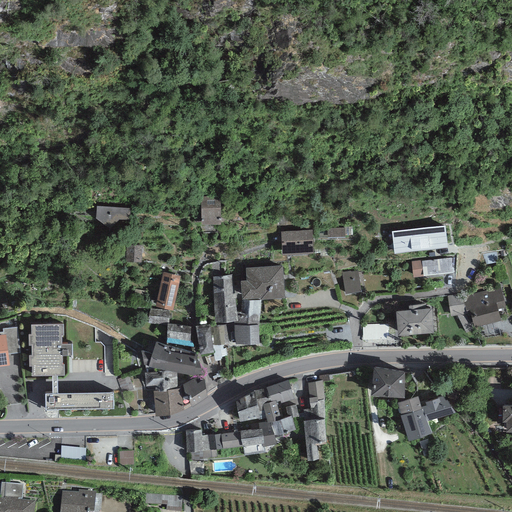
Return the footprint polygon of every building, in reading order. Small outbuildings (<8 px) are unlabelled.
[(201,196),(201,226),(221,225),(220,196),(201,196)] [(96,206),(96,218),(109,229),(129,229),(130,208),(96,206)] [(445,226),(392,232),(394,254),(447,248),(445,226)] [(345,228),(327,228),(327,238),(345,238),(345,228)] [(312,230),(281,232),(282,256),(313,254),(312,230)] [(126,245),(126,262),(141,262),(142,245),(126,245)] [(421,260),(411,261),(413,278),(453,273),(451,258),(421,261),(421,260)] [(283,266),(246,268),(246,280),(240,281),(242,300),(261,299),(285,298),(283,266)] [(342,272),(342,273),(345,294),(361,292),(358,271),(351,272),(351,271),(342,272)] [(163,272),(155,307),(173,311),(180,276),(163,272)] [(232,276),(213,277),(214,324),(234,322),(237,321),(236,312),(232,276)] [(474,328),(501,321),(498,309),(506,307),(500,287),(463,297),(467,314),(468,316),(471,316),(474,328)] [(461,293),(447,296),(450,317),(467,314),(463,297),(461,293)] [(261,299),(242,300),(241,311),(236,312),(237,321),(234,322),(234,325),(258,324),(259,325),(261,299)] [(409,311),(396,312),(397,336),(434,333),(432,309),(425,309),(425,304),(409,306),(409,311)] [(169,311),(149,309),(148,324),(167,325),(167,324),(168,324),(169,311)] [(63,324),(31,325),(31,334),(28,334),(29,346),(31,346),(31,356),(29,356),(29,367),(31,367),(32,376),(52,376),(57,376),(64,376),(64,365),(62,365),(62,356),(71,355),(71,344),(61,345),(61,336),(64,336),(63,324)] [(167,325),(167,338),(190,341),(191,327),(168,324),(167,324),(167,325)] [(209,324),(195,326),(200,355),(214,353),(212,346),(210,327),(209,324)] [(226,324),(210,327),(212,346),(229,344),(226,324)] [(258,324),(234,325),(235,345),(259,344),(258,324)] [(388,324),(362,324),(363,340),(388,339),(388,325),(388,324)] [(3,332),(0,332),(0,335),(5,335),(8,354),(20,353),(17,327),(3,329),(3,332)] [(0,366),(9,366),(8,354),(5,335),(0,335),(0,366)] [(166,370),(174,372),(180,349),(156,342),(152,354),(148,367),(166,370)] [(197,353),(180,349),(174,372),(177,373),(193,376),(193,374),(202,374),(199,361),(196,361),(197,355),(196,355),(197,353)] [(148,367),(152,354),(141,351),(144,365),(148,367)] [(405,373),(374,368),(370,396),(404,398),(405,373)] [(166,370),(144,373),(146,386),(155,385),(155,391),(177,389),(177,373),(174,372),(166,370)] [(194,378),(183,385),(191,407),(207,398),(204,379),(197,384),(194,378)] [(266,387),(267,389),(271,402),(276,401),(277,405),(294,399),(288,380),(266,387)] [(322,381),(308,383),(309,398),(310,409),(303,410),(304,421),(323,419),(326,418),(324,399),(322,381)] [(155,391),(153,391),(155,417),(170,416),(182,411),(181,389),(177,389),(155,391)] [(267,389),(255,391),(259,418),(258,418),(259,420),(266,418),(262,404),(271,402),(267,389)] [(255,391),(235,402),(240,422),(258,418),(259,418),(255,391)] [(52,394),(45,394),(45,411),(113,409),(113,393),(57,394),(52,394)] [(443,396),(420,403),(422,409),(427,422),(455,413),(447,400),(445,400),(443,396)] [(397,403),(408,441),(432,434),(427,422),(422,409),(420,403),(418,397),(397,403)] [(281,419),(277,405),(276,401),(271,402),(262,404),(266,418),(267,422),(267,423),(270,423),(281,419)] [(296,405),(285,408),(288,417),(291,416),(292,418),(299,416),(296,405)] [(511,405),(503,406),(503,423),(506,423),(506,433),(511,432),(511,405)] [(281,419),(270,423),(274,436),(295,430),(292,418),(291,416),(288,417),(281,419)] [(323,419),(304,421),(303,421),(307,461),(318,460),(316,445),(326,443),(323,419)] [(240,431),(240,432),(242,447),(262,444),(262,447),(276,444),(274,436),(270,423),(267,423),(267,422),(258,423),(259,429),(240,431)] [(201,429),(185,431),(187,452),(209,451),(209,450),(208,435),(201,435),(201,429)] [(240,432),(220,434),(222,449),(242,447),(240,432)] [(220,434),(208,435),(209,450),(222,449),(220,434)] [(88,459),(88,448),(63,447),(63,459),(88,459)] [(136,466),(136,452),(121,451),(121,466),(136,466)] [(1,482),(0,498),(22,500),(23,484),(1,482)] [(78,492),(62,490),(59,511),(89,511),(90,511),(93,511),(96,491),(79,489),(78,492)] [(184,511),(184,494),(149,493),(148,503),(169,504),(169,511),(184,511)] [(0,498),(0,497),(0,511),(34,511),(35,500),(22,500),(0,498)]
